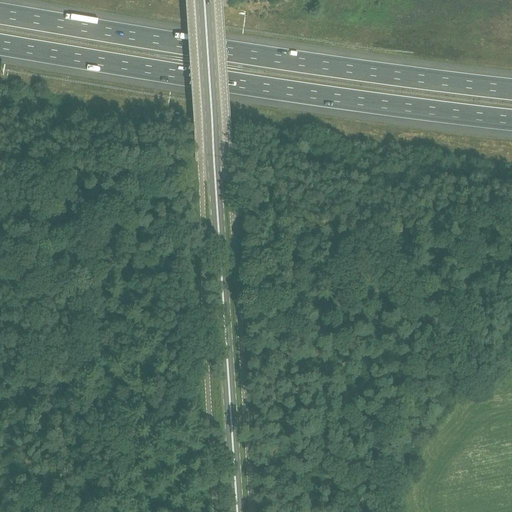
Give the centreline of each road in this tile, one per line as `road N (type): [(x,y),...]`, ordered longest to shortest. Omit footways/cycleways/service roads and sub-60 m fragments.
road 1 (motorway): [(511,89),(0,13)]
road 2 (motorway): [(0,45),(511,120)]
road 3 (secondary): [(237,511),(202,0)]
